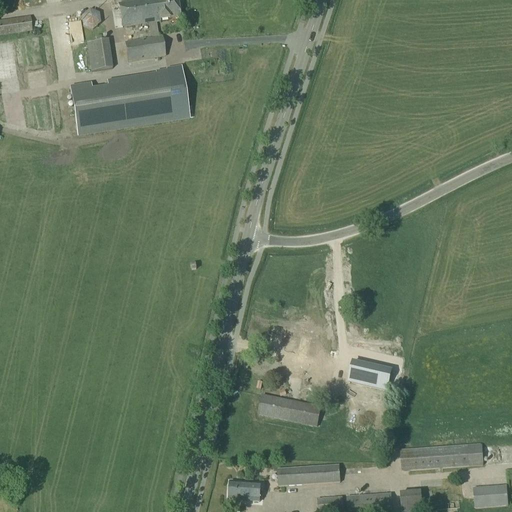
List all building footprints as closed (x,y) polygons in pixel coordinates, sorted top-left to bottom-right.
[(159,22),(180,19),(177,0),(146,0),(118,5),(121,29),(148,25),(156,24),(159,23),(159,22)] [(78,25),(95,22),(92,9),(76,12),(78,25)] [(0,37),(32,32),(29,18),(0,21),(0,37)] [(156,24),(148,25),(150,38),(151,37),(151,39),(124,43),(127,64),(165,58),(162,37),(158,38),(156,24)] [(49,28),(44,34),(49,39),(54,34),(49,28)] [(0,87),(3,99),(17,95),(5,46),(0,47),(0,87)] [(89,64),(91,73),(112,70),(110,60),(89,64)] [(90,85),(69,89),(77,137),(174,121),(188,119),(180,69),(166,71),(156,73),(156,75),(106,83),(107,88),(91,90),(90,85)] [(281,325),(279,334),(297,338),(299,329),(301,329),(302,324),(307,325),(310,311),(290,307),(289,312),(282,310),(279,324),(281,325)] [(303,352),(322,356),(328,328),(310,323),(303,352)] [(370,352),(371,336),(344,335),(343,351),(370,352)] [(390,392),(394,373),(355,364),(351,383),(390,392)] [(322,376),(300,372),(297,389),(319,393),(322,376)] [(317,428),(321,409),(262,397),(258,416),(317,428)] [(511,457),(511,444),(502,444),(501,457),(511,457)] [(483,467),(482,446),(400,452),(401,473),(483,467)] [(278,489),(340,484),(339,467),(277,471),(278,489)] [(262,484),(229,483),(228,502),(261,504),(262,484)] [(473,489),(474,510),(508,508),(506,487),(473,489)] [(400,494),(400,511),(422,511),(421,493),(400,494)] [(391,511),(391,495),(346,498),(346,511),(391,511)] [(317,511),(343,511),(342,498),(317,500),(317,511)]
